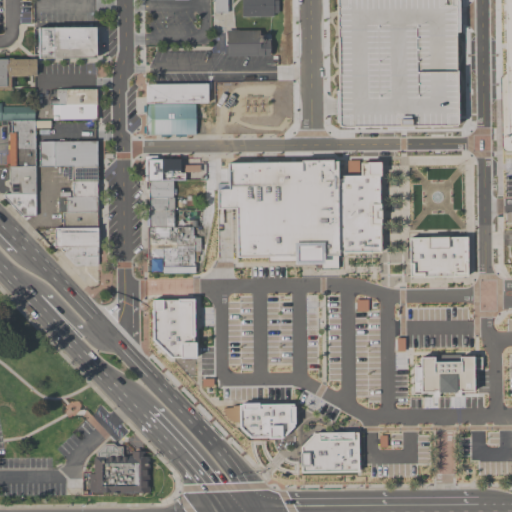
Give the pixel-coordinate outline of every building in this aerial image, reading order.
[(241,0),(241,17),(277,17),(277,0),(241,0)] [(493,5),(511,4),(511,110),(495,111),(493,5)] [(354,32),(383,32),(383,14),(354,14),(354,32)] [(95,28),(38,28),(38,59),(95,59),(95,28)] [(225,57),(269,57),(269,31),(225,31),(225,57)] [(449,39),(422,39),(423,68),(466,68),(466,50),(449,50),(449,39)] [(354,45),(354,65),(386,65),(386,45),(354,45)] [(35,59),(0,59),(0,90),(13,91),(13,78),(35,78),(35,59)] [(354,76),(354,94),(388,94),(388,76),(354,76)] [(207,85),(207,105),(195,104),(195,136),(144,135),(145,84),(207,85)] [(96,122),(96,91),(54,91),(54,122),(96,122)] [(9,217),(9,121),(0,121),(0,105),(34,105),(34,217),(9,217)] [(246,145),(277,145),(277,125),(246,125),(246,145)] [(97,143),(97,266),(67,266),(67,248),(54,248),(53,229),(61,229),(61,197),(70,197),(70,168),(38,168),(38,143),(97,143)] [(194,272),(148,273),(147,160),(179,159),(180,181),(173,181),(173,241),(199,241),(199,250),(193,250),(194,272)] [(473,356),(474,393),(420,394),(420,384),(413,384),(412,366),(419,366),(419,357),(473,356)] [(122,454),(148,454),(148,495),(92,494),(92,446),(122,446),(122,454)]
